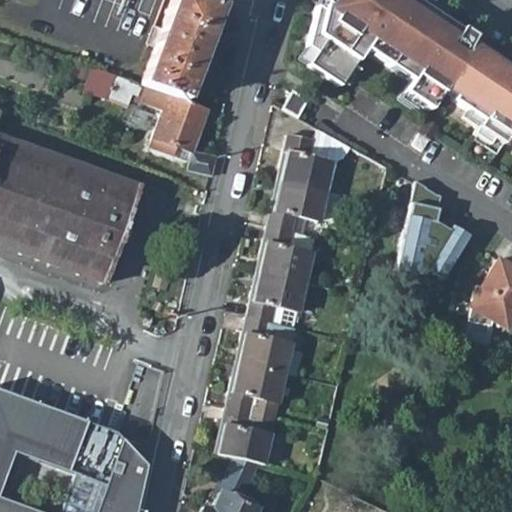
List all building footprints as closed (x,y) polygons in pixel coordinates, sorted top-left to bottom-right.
[(191,0),(169,0),(138,87),(179,103),(214,9),(191,0)] [(443,45),(461,55),(468,43),(470,38),(458,30),(452,39),(442,32),(448,23),(412,0),(393,0),(393,1),(392,0),(315,0),(314,8),(307,4),(298,44),(308,51),(300,63),(337,87),(360,51),(366,43),(413,74),(408,82),(400,94),(427,111),(442,88),(444,84),(427,74),(443,45)] [(360,51),(408,82),(413,74),(366,43),(360,51)] [(511,71),(468,43),(461,55),(444,84),(442,88),(451,95),(448,101),(477,120),(468,134),(494,151),(503,137),(511,143),(511,71)] [(443,45),(427,74),(444,84),(461,55),(443,45)] [(186,163),(183,172),(207,179),(212,159),(189,153),(204,112),(179,103),(138,87),(110,77),(102,98),(123,106),(126,100),(157,113),(144,149),(157,154),(159,144),(188,155),(186,163)] [(284,91),(280,112),(295,121),(301,95),(284,91)] [(310,143),(306,159),(329,164),(341,159),(345,148),(313,130),(310,143)] [(285,137),(275,183),(323,194),(329,164),(306,159),(310,143),(285,137)] [(0,248),(101,285),(116,245),(122,228),(136,189),(0,139),(0,248)] [(159,144),(157,154),(186,163),(188,155),(159,144)] [(323,194),(275,183),(264,229),(289,235),(293,219),(328,227),(334,197),(323,194)] [(437,199),(412,185),(391,273),(417,279),(422,270),(439,280),(465,237),(448,226),(444,233),(431,225),(437,199)] [(116,245),(119,247),(124,245),(128,234),(126,230),(122,228),(116,245)] [(264,229),(254,274),(302,285),(309,256),(286,250),(289,235),(264,229)] [(286,250),(309,256),(312,240),(289,235),(286,250)] [(471,286),(464,323),(487,328),(489,322),(503,330),(511,314),(511,276),(507,274),(509,270),(492,260),(482,278),(486,280),(481,288),(471,286)] [(302,285),(254,274),(244,319),(269,325),(272,310),(296,315),(302,285)] [(244,319),(233,365),(282,376),(293,330),(269,325),(244,319)] [(222,410),(272,422),(282,376),(233,365),(222,410)] [(131,511),(142,466),(113,435),(0,393),(0,511),(131,511)] [(222,410),(212,456),(229,460),(250,465),(261,468),(272,422),(222,410)] [(203,511),(197,509),(195,511),(249,511),(251,510),(233,502),(250,465),(229,460),(206,511),(203,511)]
